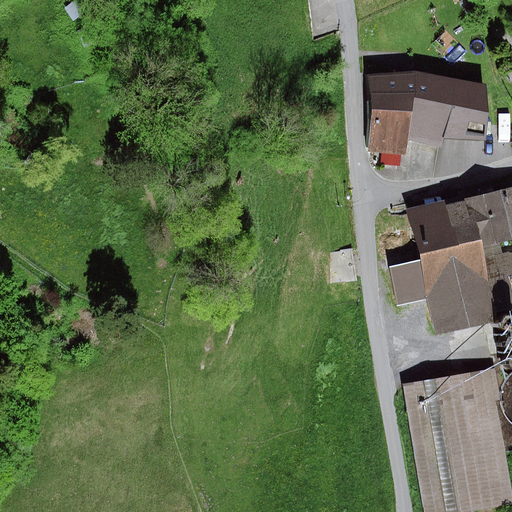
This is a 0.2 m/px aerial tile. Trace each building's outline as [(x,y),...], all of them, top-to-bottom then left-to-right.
[(441,147),(444,138),(452,105),(414,97),(417,72),(368,75),(372,110),(367,151),(405,155),(408,140),(441,147)] [(484,87),(456,79),(417,72),(414,97),(452,105),(444,138),(483,139),(484,87)] [(511,190),(411,213),(421,257),(388,264),(399,310),(425,304),(433,339),(497,324),(495,316),(511,311),(511,300),(506,273),(511,271),(511,254),(499,258),(495,240),(511,236),(511,190)] [(352,250),(327,252),(330,282),(354,280),(352,250)] [(499,326),(500,328),(502,330),(505,331),(507,332),(510,331),(511,329),(511,317),(510,316),(507,315),(505,315),(502,316),(500,318),(499,320),(498,323),(499,326)] [(510,352),(511,351),(511,337),(510,337),(507,337),(505,338),(503,340),(502,343),(502,345),(503,347),(504,349),(506,351),(508,352),(510,352)] [(488,374),(407,388),(427,511),(448,511),(509,502),(488,374)]
